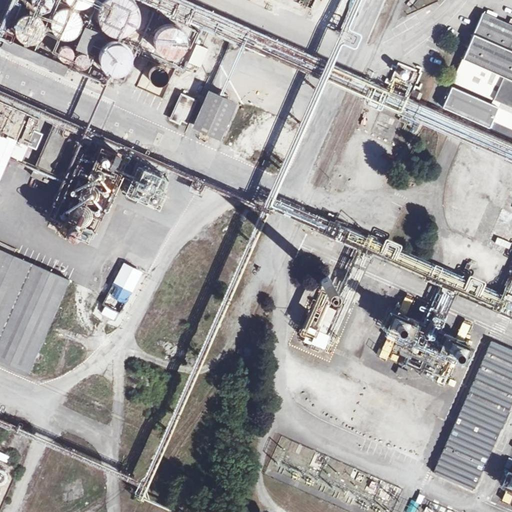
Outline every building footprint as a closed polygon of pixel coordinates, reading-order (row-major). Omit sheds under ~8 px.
[(110,0),(102,12),(120,25),(135,5),(127,0),(110,0)] [(433,1),(406,13),(409,21),(436,10),(433,1)] [(511,27),(481,14),(451,81),(499,103),(497,108),(449,87),(439,109),(487,131),(491,122),(511,131),(511,27)] [(188,61),(195,29),(158,21),(155,33),(147,31),(142,50),(188,61)] [(112,33),(121,34),(122,26),(112,25),(112,33)] [(94,32),(82,26),(72,48),(85,53),(94,32)] [(98,62),(123,81),(142,55),(116,37),(98,62)] [(197,43),(189,61),(201,67),(209,49),(197,43)] [(59,55),(72,61),(77,50),(65,44),(59,55)] [(93,64),(89,52),(76,56),(80,68),(93,64)] [(162,95),(170,76),(147,67),(139,86),(162,95)] [(237,101),(207,87),(189,125),(220,139),(237,101)] [(268,96),(260,93),(254,107),(262,110),(268,96)] [(193,102),(178,96),(167,119),(177,124),(178,121),(183,123),(193,102)] [(35,118),(0,102),(0,169),(6,155),(17,160),(35,118)] [(377,114),(370,129),(390,138),(397,123),(377,114)] [(67,133),(52,126),(30,177),(45,183),(67,133)] [(511,143),(481,131),(475,144),(511,158),(511,143)] [(125,157),(115,153),(108,169),(118,173),(125,157)] [(157,205),(169,175),(140,164),(128,194),(157,205)] [(511,187),(487,243),(506,251),(511,239),(511,187)] [(467,197),(453,229),(473,237),(487,205),(467,197)] [(390,238),(383,252),(395,258),(402,244),(390,238)] [(0,361),(25,373),(67,280),(0,250),(0,361)] [(138,275),(120,265),(98,304),(116,313),(138,275)] [(343,295),(315,284),(298,328),(303,330),(300,339),(321,348),(332,321),(343,295)] [(403,296),(397,310),(406,314),(412,300),(403,296)] [(419,303),(413,317),(406,333),(398,330),(393,343),(439,364),(445,351),(430,344),(437,327),(443,314),(435,310),(419,303)] [(397,310),(385,305),(378,321),(390,327),(398,330),(406,333),(413,317),(406,314),(397,310)] [(462,319),(455,335),(464,339),(472,323),(462,319)] [(398,330),(390,327),(377,356),(387,360),(388,357),(396,361),(398,356),(389,352),(393,343),(398,330)] [(455,335),(437,327),(430,344),(445,351),(457,356),(464,339),(455,335)] [(511,350),(490,341),(433,473),(470,489),(511,395),(511,350)] [(457,356),(445,351),(439,364),(433,379),(444,384),(445,381),(454,385),(456,381),(448,377),(457,356)] [(409,371),(398,366),(394,373),(406,378),(409,371)] [(0,450),(0,459),(7,462),(10,455),(0,450)] [(511,467),(502,463),(496,479),(507,484),(511,485),(511,467)] [(511,494),(511,485),(507,484),(500,499),(509,503),(511,494)] [(419,492),(415,500),(421,503),(424,495),(419,492)] [(416,511),(421,503),(415,500),(412,499),(406,511),(416,511)]
